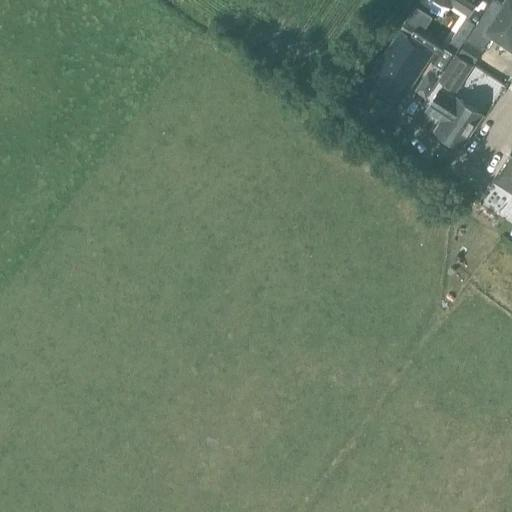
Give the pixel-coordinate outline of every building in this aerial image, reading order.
[(469,14),(477,0),(443,0),(452,6),(453,4),(469,14)] [(416,26),(411,35),(438,52),(432,61),(446,70),(457,53),(416,26)] [(467,41),(460,52),(474,61),(481,50),(467,41)] [(456,91),(473,64),(457,53),(446,70),(439,80),(456,91)] [(427,109),(439,117),(440,115),(444,117),(436,130),(461,146),(482,114),(457,97),(456,99),(440,89),(427,109)]
